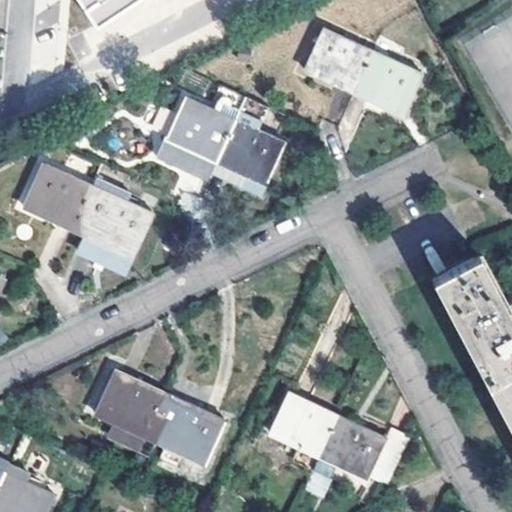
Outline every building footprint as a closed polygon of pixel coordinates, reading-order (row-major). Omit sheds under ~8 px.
[(132,0),(75,0),(92,27),(132,0)] [(347,47),(350,42),(322,30),(304,69),(353,92),(369,57),(347,47)] [(372,52),(350,42),(347,47),(369,57),(372,52)] [(372,52),(369,57),(390,67),(392,62),(372,52)] [(390,67),(369,57),(353,92),(402,116),(421,75),(392,62),(390,67)] [(221,92),(212,110),(210,115),(232,125),(242,102),(221,92)] [(210,172),(260,194),(282,143),(257,131),(267,108),(245,96),(242,102),(232,125),(210,115),(212,110),(184,97),(165,137),(163,135),(153,156),(205,180),(210,172)] [(69,174),(41,161),(20,205),(83,233),(91,214),(80,209),(88,190),(66,180),(69,174)] [(76,247),(125,269),(150,212),(123,199),(127,192),(94,177),(88,190),(80,209),(91,214),(83,233),(76,247)] [(433,278),(511,427),(511,324),(476,256),(433,278)] [(114,437),(138,448),(143,437),(154,442),(163,422),(151,416),(160,397),(139,388),(142,382),(113,369),(92,412),(111,421),(119,425),(114,437)] [(139,388),(160,397),(162,391),(142,382),(139,388)] [(162,391),(160,397),(192,413),(195,407),(162,391)] [(286,392),(267,433),(316,455),(333,421),(313,411),(315,405),(286,392)] [(192,413),(160,397),(151,416),(163,422),(154,442),(201,464),(222,421),(195,407),(192,413)] [(336,415),(315,405),(313,411),(333,421),(336,415)] [(356,425),(336,415),(333,421),(354,430),(356,425)] [(105,433),(114,437),(119,425),(111,421),(105,433)] [(383,437),(356,425),(354,430),(333,421),(316,455),(333,463),(364,478),(365,476),(378,483),(401,435),(387,428),(383,437)] [(150,453),(154,442),(143,437),(138,448),(150,453)] [(326,478),(333,463),(316,455),(309,470),(326,478)] [(0,480),(9,462),(0,458),(0,480)] [(0,480),(0,511),(44,511),(53,494),(26,482),(30,472),(9,462),(0,480)]
